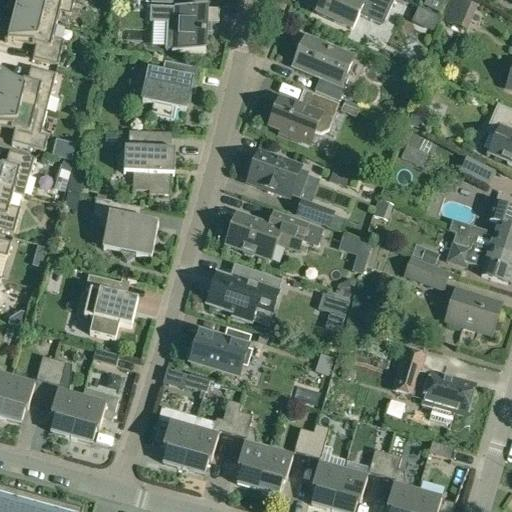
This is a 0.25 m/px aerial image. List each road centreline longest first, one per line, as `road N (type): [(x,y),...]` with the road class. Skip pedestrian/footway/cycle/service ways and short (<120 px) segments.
road 1 (residential): [(117,493),(252,0)]
road 2 (residential): [(117,493),(0,459)]
